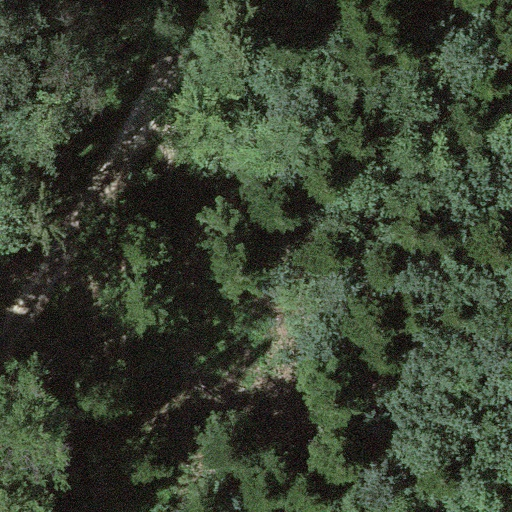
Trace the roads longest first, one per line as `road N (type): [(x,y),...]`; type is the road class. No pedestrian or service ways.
road 1 (track): [(160,95),(173,148),(151,357),(118,511)]
road 2 (track): [(186,0),(160,95),(0,359)]
